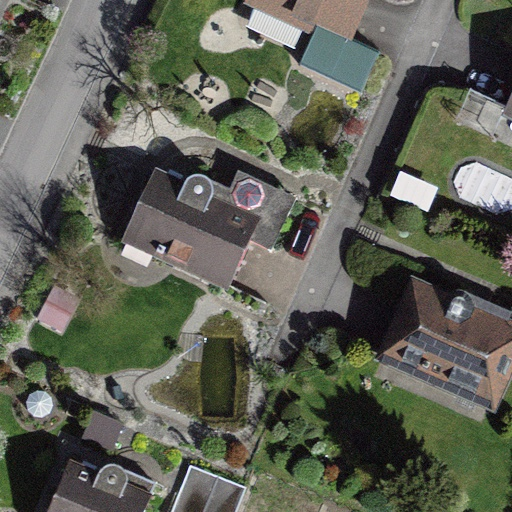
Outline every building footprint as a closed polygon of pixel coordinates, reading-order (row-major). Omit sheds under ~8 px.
[(379,54),(345,38),(362,0),(259,0),(317,27),(300,64),(361,92),(379,54)] [(113,254),(224,305),(264,219),(153,168),(113,254)] [(377,365),(499,412),(511,378),(511,310),(413,272),(377,365)] [(122,426),(94,414),(84,436),(112,448),(122,426)] [(97,477),(69,465),(49,511),(143,511),(154,489),(127,478),(125,474),(121,470),(116,467),(111,467),(107,467),(103,469),(99,473),(97,477)] [(236,511),(246,488),(190,466),(171,511),(236,511)]
